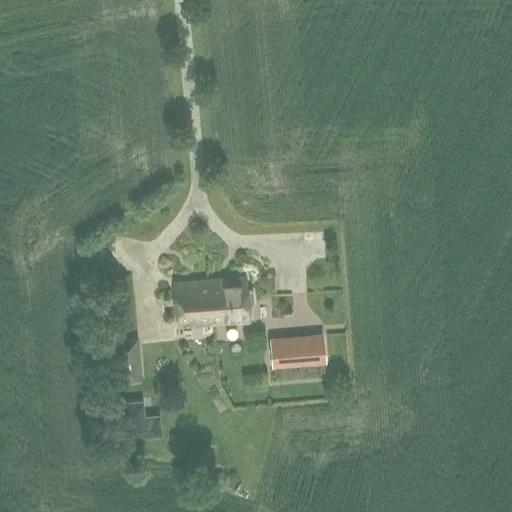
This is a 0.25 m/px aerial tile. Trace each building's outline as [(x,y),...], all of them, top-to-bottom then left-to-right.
[(250,290),(248,290),(247,277),(208,280),(212,325),(250,322),(249,307),(251,306),(254,303),(253,293),(250,290)] [(212,325),(208,280),(174,283),(177,327),(212,325)] [(272,367),(324,363),(323,337),(270,341),(272,367)] [(136,339),(106,342),(111,383),(140,380),(136,339)] [(144,440),(141,404),(121,405),(124,441),(144,440)]
